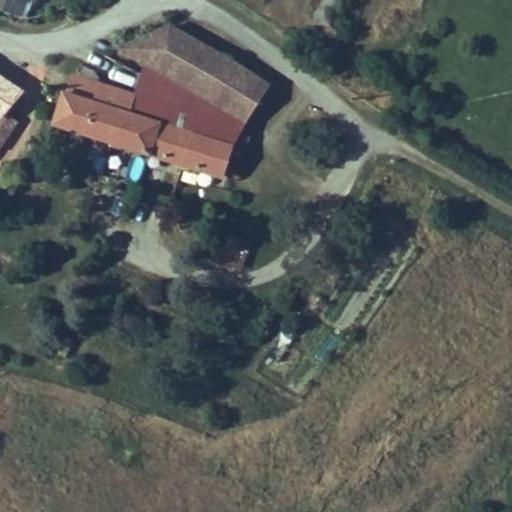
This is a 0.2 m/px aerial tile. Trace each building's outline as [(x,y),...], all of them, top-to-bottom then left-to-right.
[(345,0),(325,0),(307,38),(330,51),(353,4),(345,0)] [(266,82),(264,80),(174,33),(118,56),(145,71),(136,101),(74,82),(66,102),(61,101),(51,131),(216,183),(230,155),(243,160),(250,142),(238,138),(210,128),(191,128),(165,119),(177,88),(245,125),(266,82)] [(0,127),(4,130),(0,136),(0,163),(3,166),(21,137),(8,129),(24,104),(0,88),(0,127)] [(238,138),(245,125),(177,88),(165,119),(191,128),(210,128),(238,138)] [(233,245),(216,238),(205,266),(223,273),(233,245)]
